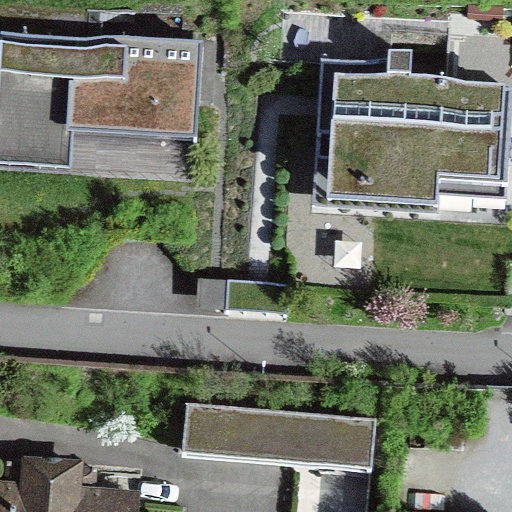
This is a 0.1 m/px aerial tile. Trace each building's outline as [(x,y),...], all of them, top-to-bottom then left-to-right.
[(11,118),(197,130),(202,50),(1,38),(1,40),(16,41),(11,118)] [(16,41),(1,40),(0,54),(0,169),(194,182),(197,130),(11,118),(16,41)] [(444,89),(511,96),(511,50),(447,47),(444,89)] [(328,187),(403,192),(405,168),(435,170),(434,187),(507,191),(511,108),(511,96),(444,89),(410,87),(411,63),(388,61),(388,68),(321,64),(319,98),(334,99),(331,142),(330,161),(328,187)] [(316,141),(331,142),(334,99),(319,98),(316,141)] [(403,192),(328,187),(330,161),(315,160),(312,210),(438,218),(439,200),(506,204),(507,191),(434,187),(435,170),(405,168),(403,192)] [(196,312),(224,314),(225,285),(197,284),(196,312)] [(228,284),(226,314),(285,317),(287,287),(228,284)] [(188,387),(186,407),(376,423),(377,403),(188,387)] [(376,423),(186,407),(182,460),(371,476),(376,423)] [(0,511),(135,511),(137,503),(75,498),(76,491),(77,470),(7,464),(6,485),(26,486),(25,494),(0,491),(0,511)] [(77,470),(76,491),(94,492),(96,471),(77,470)]
